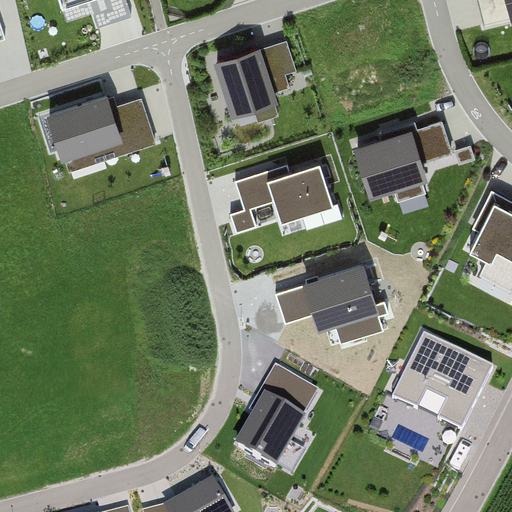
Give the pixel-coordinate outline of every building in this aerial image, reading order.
[(132,13),(127,0),(60,0),(62,4),(73,0),(90,0),(98,24),(132,13)] [(511,0),(478,0),(486,30),(511,23),(511,0)] [(269,75),(259,45),(217,59),(235,112),(274,99),(272,91),(290,85),(285,70),(269,75)] [(107,95),(50,114),(63,154),(119,136),(124,152),(156,142),(141,97),(111,107),(107,95)] [(358,148),(372,192),(425,176),(420,161),(451,151),(442,122),(358,148)] [(474,158),(470,146),(455,151),(459,163),(474,158)] [(511,199),(492,189),(478,218),(485,221),(471,248),(511,269),(511,199)] [(494,370),(425,335),(392,398),(418,411),(428,393),(448,403),(439,421),(462,433),(494,370)]
